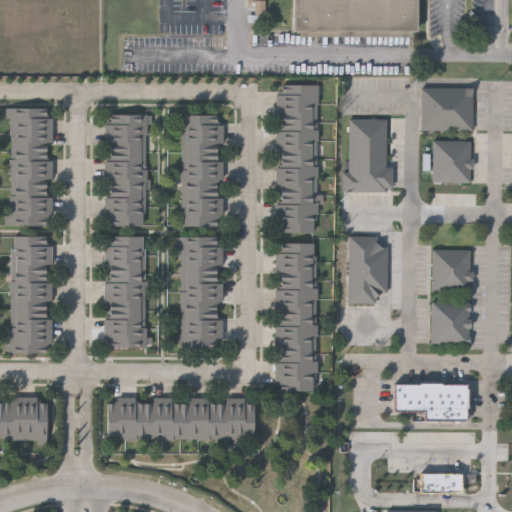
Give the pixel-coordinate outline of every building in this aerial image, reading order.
[(291,0),(291,33),(412,33),(416,33),(416,0),(291,0)] [(276,104),(276,85),(318,85),(317,104),(276,104)] [(421,91),(421,133),(473,132),(472,91),(421,91)] [(276,122),(276,104),(317,104),(317,122),(276,122)] [(10,127),(10,108),(51,108),(51,128),(10,127)] [(147,115),(146,133),(105,133),(105,114),(147,115)] [(182,133),(182,115),(222,115),(222,133),(182,133)] [(276,141),(276,122),(317,122),(317,141),(276,141)] [(9,147),(10,127),(51,128),(51,147),(9,147)] [(146,133),(146,152),(104,151),(105,133),(146,133)] [(182,152),(182,133),(222,133),(222,152),(182,152)] [(276,159),(276,141),(317,141),(317,159),(276,159)] [(428,144),(428,192),(472,192),(472,144),(428,144)] [(9,167),(9,147),(51,147),(51,167),(9,167)] [(146,152),(146,170),(104,170),(104,151),(146,152)] [(182,171),(182,152),(222,152),(222,171),(182,171)] [(276,178),(276,159),(317,159),(317,178),(276,178)] [(9,186),(9,167),(51,167),(50,186),(9,186)] [(146,170),(146,189),(104,188),(104,170),(146,170)] [(182,189),(182,171),(222,171),(222,189),(182,189)] [(276,196),(276,178),(317,178),(317,197),(276,196)] [(9,206),(9,186),(50,186),(50,206),(9,206)] [(146,189),(146,207),(104,207),(104,188),(146,189)] [(182,208),(182,189),(222,189),(222,208),(182,208)] [(276,215),(276,196),(317,197),(317,215),(276,215)] [(9,225),(9,206),(50,206),(50,225),(9,225)] [(146,207),(145,226),(104,226),(104,207),(146,207)] [(182,226),(182,208),(222,208),(222,226),(182,226)] [(276,234),(276,215),(317,215),(317,234),(276,234)] [(11,255),(11,235),(51,236),(51,255),(11,255)] [(145,236),(145,254),(104,254),(104,236),(145,236)] [(180,255),(180,237),(221,236),(221,255),(180,255)] [(349,236),(377,236),(377,244),(383,247),(387,247),(387,292),(381,292),(375,298),(376,304),(348,303),(349,236)] [(316,242),(316,261),(275,261),(275,243),(316,242)] [(432,249),(471,250),(470,293),(432,292),(432,249)] [(145,254),(145,273),(104,273),(104,254),(145,254)] [(11,275),(11,255),(51,255),(51,275),(11,275)] [(180,274),(180,255),(221,255),(221,274),(180,274)] [(316,261),(316,280),(275,280),(275,261),(316,261)] [(145,273),(145,292),(104,291),(104,273),(145,273)] [(180,292),(180,274),(221,274),(221,292),(180,292)] [(10,294),(11,275),(51,275),(50,295),(10,294)] [(316,280),(316,298),(275,298),(275,280),(316,280)] [(145,292),(145,310),(104,310),(104,291),(145,292)] [(180,311),(180,292),(221,292),(221,311),(180,311)] [(10,314),(10,294),(50,295),(50,315),(10,314)] [(316,298),(316,317),(275,317),(275,298),(316,298)] [(431,302),(471,303),(470,345),(430,344),(431,302)] [(145,310),(145,329),(104,329),(104,310),(145,310)] [(181,329),(180,311),(221,311),(221,329),(181,329)] [(10,334),(10,314),(50,315),(50,334),(10,334)] [(316,317),(316,336),(275,336),(275,317),(316,317)] [(145,329),(145,348),(104,347),(104,329),(145,329)] [(181,348),(181,329),(221,329),(221,348),(181,348)] [(10,354),(10,334),(50,334),(50,354),(10,354)] [(316,336),(316,354),(275,354),(275,336),(316,336)] [(316,354),(316,373),(275,373),(275,354),(316,354)] [(316,373),(316,391),(275,392),(275,373),(316,373)] [(394,410),(394,384),(466,384),(466,420),(425,420),(425,410),(394,410)] [(0,438),(0,396),(46,397),(46,439),(0,438)] [(253,438),(107,437),(107,396),(254,398),(253,438)] [(422,491),(460,492),(460,475),(422,475),(422,491)]
